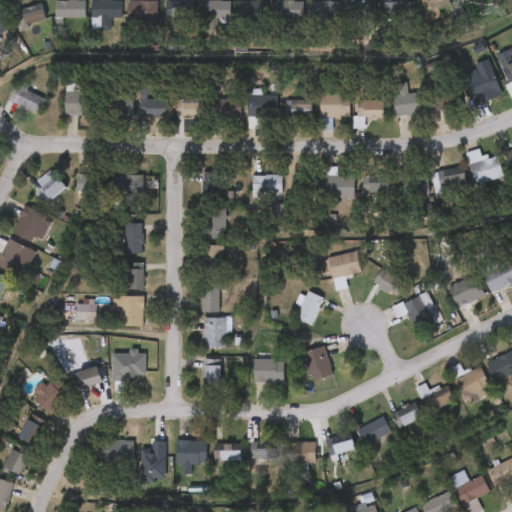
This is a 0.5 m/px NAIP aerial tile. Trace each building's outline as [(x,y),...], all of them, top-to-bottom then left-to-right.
[(56,19),(56,0),(85,0),(85,19),(56,19)] [(122,0),(121,27),(101,26),(101,22),(91,21),(91,0),(122,0)] [(158,0),(158,21),(128,21),(128,0),(158,0)] [(222,0),(222,23),(204,23),(204,0),(222,0)] [(266,0),(266,17),(240,17),(240,0),(266,0)] [(274,0),(304,0),(304,19),(274,19),(274,0)] [(471,0),(470,0),(437,0),(444,13),(471,0)] [(312,1),(340,1),(340,21),(312,21),(312,1)] [(351,17),(351,1),(377,1),(377,17),(351,17)] [(384,1),(413,1),(413,19),(384,19),(384,1)] [(424,30),(421,20),(434,17),(430,1),(404,8),(410,33),(424,30)] [(21,27),(15,11),(42,2),(47,18),(21,27)] [(191,3),(191,19),(169,19),(169,3),(191,3)] [(39,30),(69,30),(69,12),(38,13),(39,30)] [(74,12),(75,43),(94,42),(94,30),(105,30),(105,12),(74,12)] [(110,34),(140,34),(140,13),(111,12),(110,34)] [(186,31),(214,30),(213,12),(186,13),(186,31)] [(148,13),(148,30),(166,29),(165,13),(148,13)] [(248,13),(219,14),(220,32),(248,32),(248,13)] [(287,33),(287,13),(257,13),(257,33),(287,33)] [(323,14),(293,13),(292,31),(323,32),(323,14)] [(358,28),(358,14),(335,14),(335,28),(358,28)] [(366,14),(366,30),(398,31),(398,15),(366,14)] [(0,18),(8,29),(0,34),(0,18)] [(498,54),(511,48),(511,95),(511,96),(506,85),(509,84),(498,54)] [(479,67),(492,96),(488,98),(494,110),(504,105),(501,99),(511,93),(509,86),(511,85),(511,75),(509,68),(498,73),(493,61),(479,67)] [(485,108),(473,73),(450,81),(458,104),(465,102),(469,114),(485,108)] [(80,83),(80,91),(94,91),(94,114),(65,114),(65,83),(80,83)] [(422,92),(424,114),(396,116),(394,93),(398,93),(397,83),(407,83),(407,93),(422,92)] [(437,113),(430,91),(456,84),(462,106),(437,113)] [(38,115),(11,103),(19,87),(46,99),(38,115)] [(140,116),(140,88),(152,88),(152,98),(169,98),(169,116),(140,116)] [(248,116),(248,92),(259,92),(259,95),(277,95),(277,116),(248,116)] [(216,116),(216,93),(241,93),(241,116),(216,116)] [(133,95),(133,116),(103,116),(103,95),(133,95)] [(320,117),(320,95),(350,95),(350,117),(320,117)] [(376,96),(377,128),(405,128),(404,105),(391,106),(391,96),(376,96)] [(150,112),(134,112),(135,97),(123,97),(122,128),(149,128),(150,112)] [(204,98),(204,116),(180,116),(180,98),(204,98)] [(0,100),(0,117),(22,127),(28,110),(1,99),(0,100)] [(314,99),(314,116),(285,116),(285,99),(314,99)] [(386,99),(386,116),(364,116),(364,127),(356,127),(356,99),(386,99)] [(231,127),(261,127),(260,107),(243,107),(243,102),(230,102),(231,127)] [(47,127),(69,127),(69,104),(47,104),(47,127)] [(303,130),(334,129),(334,106),(302,107),(303,130)] [(418,121),(441,120),(441,106),(418,106),(418,121)] [(117,127),(116,108),(96,108),(96,127),(117,127)] [(224,129),(225,111),(198,110),(198,129),(224,129)] [(159,128),(184,129),(185,112),(159,111),(159,128)] [(268,112),(268,128),(296,128),(295,112),(268,112)] [(335,141),(349,141),(349,129),(367,130),(367,113),(341,112),(341,129),(336,129),(335,141)] [(469,163),(498,156),(503,177),(474,184),(469,163)] [(466,174),(462,161),(448,165),(458,197),(486,189),(481,170),(466,174)] [(326,198),(326,167),(333,167),(333,176),(355,176),(355,198),(326,198)] [(434,191),(432,170),(464,167),(466,188),(434,191)] [(204,172),(224,172),(224,196),(204,196),(204,172)] [(35,192),(55,173),(67,185),(48,204),(35,192)] [(98,188),(78,189),(77,175),(98,174),(98,188)] [(138,175),(138,199),(108,199),(108,175),(138,175)] [(254,175),(282,175),(282,194),(254,194),(254,175)] [(295,175),(317,175),(317,191),(294,191),(295,175)] [(425,194),(404,194),(404,178),(425,178),(425,194)] [(320,188),(320,179),(308,179),(308,210),(338,210),(338,189),(320,188)] [(449,197),(447,179),(421,182),(423,199),(449,197)] [(20,192),(25,199),(20,202),(28,215),(49,202),(36,182),(20,192)] [(389,182),(389,194),(369,194),(369,182),(389,182)] [(185,184),(185,205),(201,205),(202,184),(185,184)] [(73,186),(59,186),(59,204),(73,204),(73,186)] [(127,202),(126,187),(96,188),(97,203),(127,202)] [(266,205),(266,187),(235,188),(235,205),(266,205)] [(345,188),(346,205),(372,204),(371,187),(345,188)] [(380,210),(392,211),(393,188),(381,188),(380,210)] [(417,207),(423,207),(421,188),(415,188),(417,207)] [(49,219),(35,245),(11,232),(25,206),(49,219)] [(224,239),(202,239),(202,208),(224,208),(224,239)] [(0,246),(15,254),(18,248),(26,251),(36,231),(7,219),(0,234),(0,246)] [(126,224),(142,224),(142,254),(126,254),(126,224)] [(209,251),(209,226),(189,226),(189,251),(209,251)] [(107,266),(126,265),(125,235),(107,236),(107,266)] [(27,247),(16,274),(0,267),(0,255),(6,239),(27,247)] [(224,245),(224,274),(202,274),(202,245),(224,245)] [(361,271),(344,278),(347,287),(337,290),(326,261),(353,251),(361,271)] [(207,278),(207,258),(186,257),(186,278),(207,278)] [(482,272),(510,262),(511,267),(511,283),(489,292),(482,272)] [(318,303),(330,301),(328,289),(341,286),(337,264),(311,269),(318,303)] [(126,289),(126,268),(144,268),(144,289),(126,289)] [(395,298),(378,286),(389,270),(405,282),(395,298)] [(128,301),(127,274),(109,275),(110,302),(128,301)] [(448,289),(473,274),(484,294),(459,309),(448,289)] [(0,275),(8,280),(0,294),(0,275)] [(466,289),(474,305),(500,293),(493,276),(466,289)] [(377,309),(386,293),(364,280),(355,296),(377,309)] [(219,282),(219,312),(202,312),(202,282),(219,282)] [(440,320),(466,308),(457,287),(431,298),(440,320)] [(310,323),(292,314),(305,290),(323,299),(310,323)] [(392,308),(425,293),(435,316),(413,326),(407,313),(397,318),(392,308)] [(144,327),(120,327),(120,296),(144,296),(144,327)] [(184,324),(203,324),(202,297),(183,297),(184,324)] [(280,317),(284,319),(279,331),(295,338),(307,310),(287,302),(280,317)] [(375,321),(379,330),(389,325),(395,338),(413,330),(409,322),(417,318),(409,303),(375,321)] [(96,304),(96,320),(77,320),(77,304),(96,304)] [(127,308),(95,309),(95,328),(105,327),(106,338),(128,338),(127,308)] [(59,316),(59,333),(79,332),(79,316),(59,316)] [(203,348),(203,317),(226,317),(226,348),(203,348)] [(186,330),(187,360),(208,359),(208,345),(215,345),(214,329),(186,330)] [(333,375),(312,381),(303,353),(324,346),(333,375)] [(511,350),(511,373),(495,382),(486,363),(511,350)] [(286,363),(293,393),(315,388),(308,358),(286,363)] [(203,385),(203,359),(221,359),(221,385),(203,385)] [(284,359),(284,382),(254,382),(254,359),(284,359)] [(468,375),(478,394),(504,381),(495,362),(468,375)] [(480,366),(489,386),(462,398),(449,369),(458,365),(462,375),(480,366)] [(103,382),(78,389),(73,373),(99,366),(103,382)] [(205,371),(186,371),(186,398),(204,398),(205,371)] [(236,394),(268,395),(268,372),(237,371),(236,394)] [(473,398),(463,377),(447,385),(442,375),(433,380),(450,416),(470,407),(467,401),(473,398)] [(30,394),(44,378),(66,396),(52,413),(30,394)] [(58,402),(84,397),(81,379),(55,384),(58,402)] [(435,413),(416,389),(423,384),(431,394),(444,383),(455,397),(435,413)] [(33,424),(52,404),(38,391),(31,399),(25,393),(13,405),(33,424)] [(405,426),(396,409),(415,400),(423,416),(405,426)] [(381,440),(405,429),(398,413),(374,424),(381,440)] [(365,446),(357,430),(382,416),(391,431),(365,446)] [(19,436),(31,419),(46,429),(34,446),(19,436)] [(30,433),(13,425),(2,450),(19,457),(30,433)] [(346,456),(374,445),(367,429),(340,440),(346,456)] [(325,439),(351,431),(356,450),(330,458),(325,439)] [(134,441),(134,461),(104,461),(104,441),(134,441)] [(177,441),(208,441),(208,463),(177,463),(177,441)] [(215,461),(215,441),(243,441),(243,461),(215,461)] [(279,441),(279,459),(251,459),(251,441),(279,441)] [(316,464),(287,464),(287,442),(316,442),(316,464)] [(308,451),(314,474),(321,472),(320,466),(338,461),(334,445),(308,451)] [(28,455),(20,475),(5,468),(13,449),(28,455)] [(87,473),(118,472),(117,452),(86,452),(87,473)] [(175,486),(175,475),(191,476),(191,453),(159,452),(159,476),(165,476),(165,486),(175,486)] [(123,494),(138,494),(138,490),(149,490),(149,453),(135,453),(135,461),(124,460),(123,494)] [(300,454),(274,453),(274,474),(299,475),(300,454)] [(252,454),(234,454),(234,471),(253,470),(252,454)] [(197,456),(198,473),(224,472),(224,455),(197,456)] [(487,473),(510,456),(511,458),(511,477),(498,488),(487,473)] [(12,462),(0,457),(0,484),(4,486),(12,462)] [(476,498),(504,487),(498,470),(470,481),(476,498)] [(466,511),(455,488),(481,475),(489,491),(475,498),(480,509),(474,511),(466,511)] [(0,479),(14,484),(5,511),(0,510),(0,479)] [(423,511),(420,505),(448,490),(456,506),(444,511),(423,511)]
